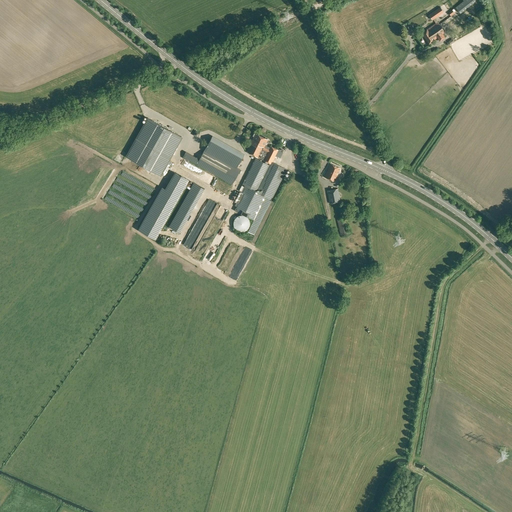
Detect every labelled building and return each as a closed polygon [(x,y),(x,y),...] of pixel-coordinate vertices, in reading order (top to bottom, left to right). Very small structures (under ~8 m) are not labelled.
[(475,0),(464,0),(455,7),(460,14),(476,1),(475,0)] [(432,20),(443,12),(440,7),(428,15),(432,20)] [(440,40),(445,37),(442,34),(445,32),(438,22),(422,32),(429,43),(438,37),(440,40)] [(160,175),(181,137),(148,118),(126,157),(160,175)] [(271,164),(272,162),(274,159),(276,159),(277,157),(280,159),(283,152),(278,150),(270,146),(269,149),(264,147),(266,142),(267,143),(269,140),(268,140),(268,139),(255,133),(255,134),(254,133),(253,136),(254,137),(251,142),(252,142),(247,152),(259,158),(269,163),(271,164)] [(185,152),(183,157),(187,159),(208,171),(228,182),(232,184),(240,170),(236,167),(244,155),(209,135),(204,143),(222,153),(220,158),(205,149),(199,159),(189,154),(185,152)] [(236,206),(234,210),(253,220),(255,216),(265,196),(271,200),(287,169),(272,162),(271,164),(269,163),(269,164),(255,158),(242,184),(245,185),(235,205),(236,206)] [(334,181),(340,168),(330,163),(324,177),(334,181)] [(194,180),(170,225),(180,230),(203,185),(194,180)] [(330,203),(340,201),(338,189),(327,191),(330,203)] [(206,197),(184,245),(192,249),(192,250),(200,253),(204,244),(201,243),(206,233),(202,231),(215,201),(206,197)] [(340,235),(349,233),(346,217),(337,219),(340,235)] [(248,258),(251,252),(245,249),(242,254),(248,258)]
